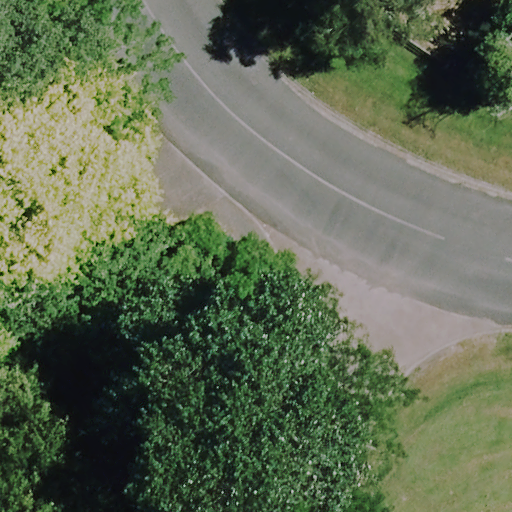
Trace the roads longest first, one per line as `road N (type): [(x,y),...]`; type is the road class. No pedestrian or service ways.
road 1 (unclassified): [(430,225),(265,122),(156,0)]
road 2 (residential): [(430,225),(340,352),(300,440),(282,511)]
